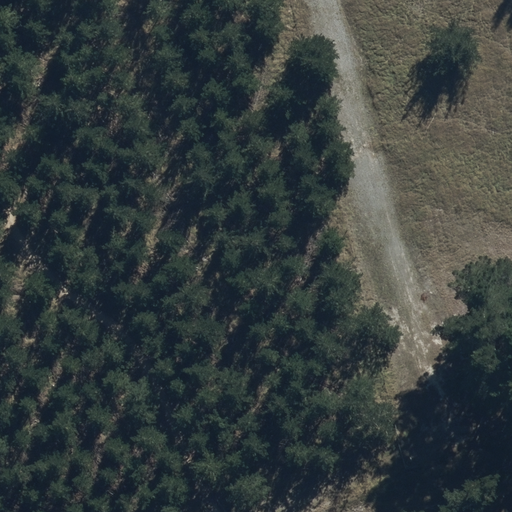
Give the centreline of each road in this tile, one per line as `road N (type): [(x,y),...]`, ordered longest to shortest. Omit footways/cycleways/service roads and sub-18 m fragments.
road 1 (unclassified): [(323,0),(450,432)]
road 2 (unclassified): [(277,511),(450,432)]
